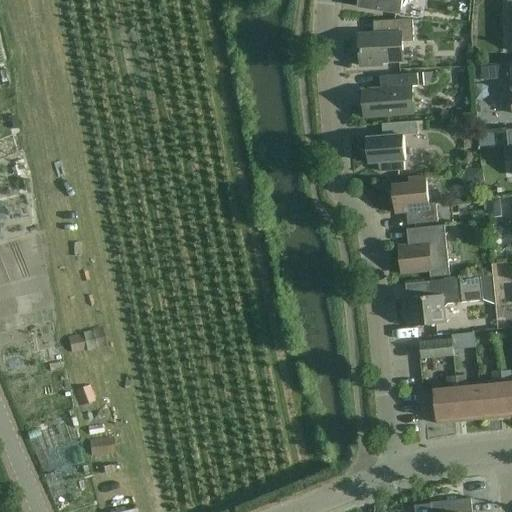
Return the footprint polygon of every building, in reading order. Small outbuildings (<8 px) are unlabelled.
[(359,0),(359,6),(400,13),(402,0),(359,0)] [(361,53),(361,66),(383,65),(382,62),(403,61),(402,42),(414,41),(413,20),(409,19),(384,20),(384,33),(359,34),(359,53),(361,53)] [(510,63),(480,65),(480,66),(481,73),(481,80),(511,78),(511,82),(511,93),(511,63),(510,64),(510,63)] [(431,72),(421,73),(422,85),(432,85),(431,72)] [(380,76),(381,88),(362,90),(365,118),(414,114),(412,86),(419,86),(418,73),(380,76)] [(405,170),(404,160),(406,160),(404,136),(418,134),(417,121),(390,123),(391,136),(366,138),(369,163),(379,162),(379,169),(382,172),(405,170)] [(463,155),(461,159),(463,163),(466,165),(471,163),(473,159),(471,155),(467,153),(463,155)] [(482,168),(461,170),(463,182),(483,180),(482,168)] [(429,204),(426,176),(409,178),(410,183),(393,185),(394,191),(391,191),(392,202),(395,202),(396,214),(407,213),(408,225),(438,222),(436,203),(429,204)] [(499,198),(485,200),(487,219),(501,217),(499,198)] [(484,211),(472,212),(473,221),(485,220),(484,211)] [(450,275),(444,225),(416,228),(417,244),(400,246),(403,274),(430,272),(430,278),(450,275)] [(448,304),(463,302),(483,300),(482,296),(494,295),(493,275),(428,282),(429,296),(405,298),(408,327),(446,323),(444,308),(448,304)] [(420,342),(422,359),(454,356),(452,339),(420,342)] [(511,382),(511,371),(502,372),(506,413),(511,412),(511,382)] [(498,414),(506,413),(502,372),(492,373),(493,384),(480,386),(483,419),(498,418),(498,414)] [(483,419),(480,386),(467,387),(465,375),(456,376),(460,417),(467,417),(467,421),(483,419)] [(453,418),(460,417),(456,376),(446,377),(448,389),(434,390),(437,424),(453,422),(453,418)] [(472,511),(471,498),(430,502),(431,511),(472,511)]
